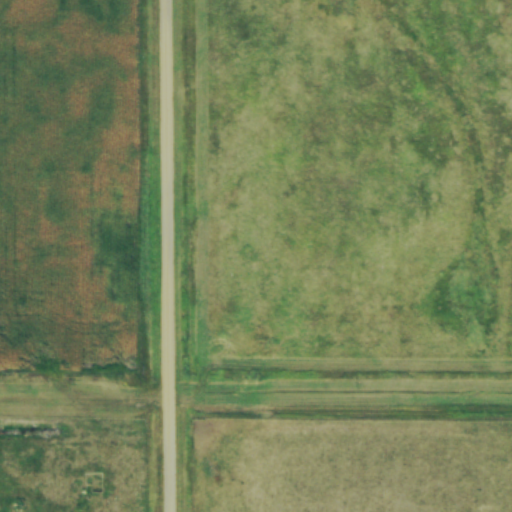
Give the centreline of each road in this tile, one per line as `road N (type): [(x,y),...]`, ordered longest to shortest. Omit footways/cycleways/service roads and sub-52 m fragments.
road 1 (residential): [(171,511),(168,0)]
road 2 (residential): [(511,395),(171,398)]
